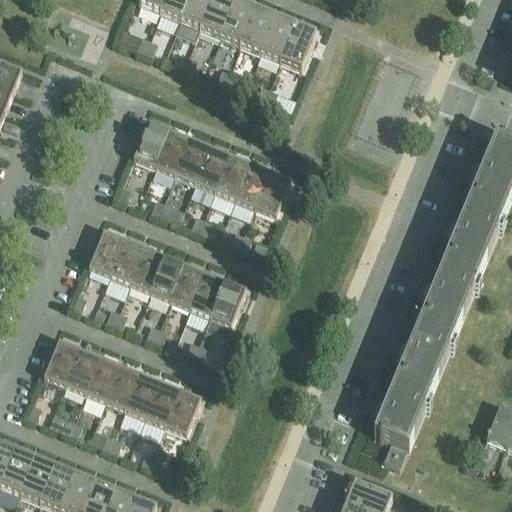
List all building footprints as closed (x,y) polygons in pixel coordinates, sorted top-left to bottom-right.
[(160,23),(169,0),(144,0),(139,14),(160,23)] [(192,0),(169,0),(160,23),(180,31),(192,0)] [(210,0),(192,0),(180,31),(200,39),(215,2),(210,0)] [(235,10),(215,2),(200,39),(220,47),(235,10)] [(220,47),(240,56),(255,18),(235,10),(220,47)] [(275,27),(255,18),(240,56),(260,64),(275,27)] [(260,64),(280,72),(295,35),(275,27),(260,64)] [(317,43),(295,35),(280,72),(301,81),(317,43)] [(142,45),(136,58),(144,61),(150,48),(142,45)] [(144,61),(152,65),(158,51),(150,48),(144,61)] [(182,61),(176,75),(184,78),(190,65),(182,61)] [(184,78),(192,81),(198,68),(190,65),(184,78)] [(0,70),(0,95),(13,101),(22,80),(0,70)] [(222,78),(216,91),(224,94),(230,81),(222,78)] [(224,94),(232,97),(237,84),(230,81),(224,94)] [(262,94),(256,107),(264,111),(270,97),(262,94)] [(0,95),(0,118),(5,121),(13,101),(0,95)] [(264,111),(272,114),(278,101),(270,97),(264,111)] [(149,132),(133,169),(155,178),(170,140),(149,132)] [(190,148),(170,140),(155,178),(175,186),(190,148)] [(502,150),(496,147),(472,207),(506,221),(511,206),(511,153),(505,151),(506,150),(502,148),(502,150)] [(190,148),(175,186),(195,194),(210,157),(190,148)] [(230,165),(210,157),(195,194),(215,202),(230,165)] [(215,202),(235,210),(250,173),(230,165),(215,202)] [(270,181),(250,173),(235,210),(255,219),(270,181)] [(270,181),(255,219),(276,227),(291,190),(270,181)] [(118,208),(126,211),(131,198),(123,194),(118,208)] [(472,207),(447,267),(482,281),(506,221),(472,207)] [(156,208),(151,221),(159,224),(164,211),(156,208)] [(159,224),(167,228),(172,214),(164,211),(159,224)] [(191,237),(199,241),(204,228),(196,224),(191,237)] [(204,228),(199,241),(207,244),(212,231),(204,228)] [(104,241),(89,278),(110,287),(125,249),(104,241)] [(236,241),(231,254),(239,257),(244,244),(236,241)] [(239,257),(246,260),(247,260),(252,247),(244,244),(239,257)] [(145,258),(125,249),(110,287),(130,295),(145,258)] [(145,258),(130,295),(150,303),(165,266),(145,258)] [(185,274),(165,266),(150,303),(170,311),(185,274)] [(447,267),(423,327),(457,341),(482,281),(447,267)] [(185,274),(170,311),(190,320),(205,282),(185,274)] [(225,290),(205,282),(190,320),(210,328),(225,290)] [(225,290),(210,328),(231,336),(246,299),(225,290)] [(73,317),(81,320),(86,307),(78,304),(73,317)] [(111,317),(106,330),(114,334),(119,321),(111,317)] [(114,334),(122,337),(127,324),(119,321),(114,334)] [(423,327),(398,386),(433,400),(457,341),(423,327)] [(151,334),(146,347),(154,350),(159,337),(151,334)] [(154,350),(162,353),(167,340),(159,337),(154,350)] [(59,350),(44,387),(65,396),(80,359),(59,350)] [(191,350),(186,363),(194,367),(199,353),(191,350)] [(194,367),(202,370),(207,357),(199,353),(194,367)] [(80,359),(65,396),(85,404),(100,367),(80,359)] [(100,367),(85,404),(105,412),(120,375),(100,367)] [(125,421),(140,383),(120,375),(105,412),(125,421)] [(145,429),(160,392),(140,383),(125,421),(145,429)] [(398,386),(374,446),(379,448),(378,450),(382,451),(383,450),(391,453),(407,460),(408,460),(433,400),(398,386)] [(165,437),(180,400),(160,392),(145,429),(165,437)] [(180,400),(165,437),(186,446),(201,408),(180,400)] [(28,426),(36,429),(41,416),(33,413),(28,426)] [(511,443),(511,421),(500,416),(489,441),(488,440),(487,444),(488,444),(486,449),(507,457),(511,443)] [(67,426),(61,440),(69,443),(75,430),(67,426)] [(69,443),(77,446),(83,433),(75,430),(69,443)] [(107,443),(101,456),(109,459),(115,446),(107,443)] [(109,459),(117,462),(122,449),(115,446),(109,459)] [(0,497),(16,460),(0,453),(0,497)] [(399,478),(407,460),(391,453),(384,472),(399,478)] [(147,459),(141,472),(149,476),(155,462),(147,459)] [(36,468),(16,460),(0,497),(20,505),(36,468)] [(149,476),(157,479),(162,466),(155,462),(149,476)] [(36,468),(20,505),(36,511),(40,511),(56,476),(36,468)] [(64,511),(76,484),(56,476),(40,511),(64,511)] [(76,484),(64,511),(87,511),(96,493),(76,484)] [(111,511),(116,501),(96,493),(87,511),(111,511)] [(346,511),(390,511),(392,508),(355,493),(346,511)] [(116,501),(111,511),(134,511),(136,509),(116,501)]
